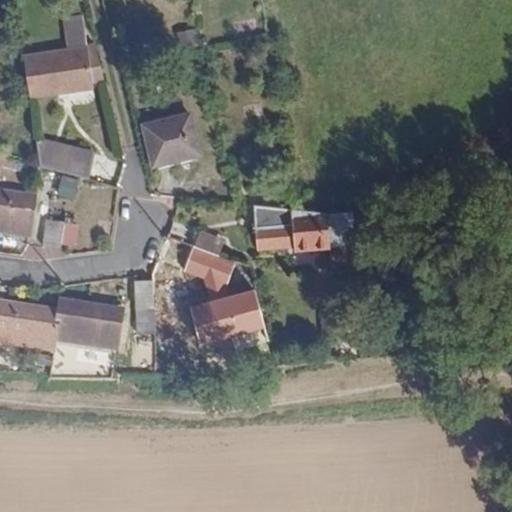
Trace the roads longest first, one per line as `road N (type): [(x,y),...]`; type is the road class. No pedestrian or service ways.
road 1 (track): [(511,373),(235,411),(0,399)]
road 2 (residential): [(0,267),(37,272),(129,260),(139,225)]
